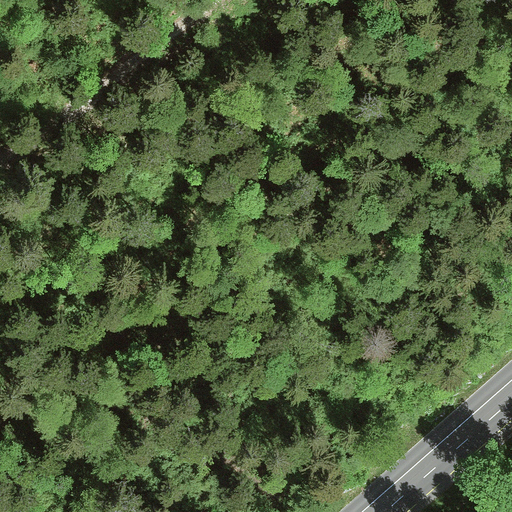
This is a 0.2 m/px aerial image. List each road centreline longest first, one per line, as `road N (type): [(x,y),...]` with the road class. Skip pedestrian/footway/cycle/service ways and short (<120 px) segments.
road 1 (track): [(0,155),(220,0)]
road 2 (primary): [(381,511),(511,395)]
